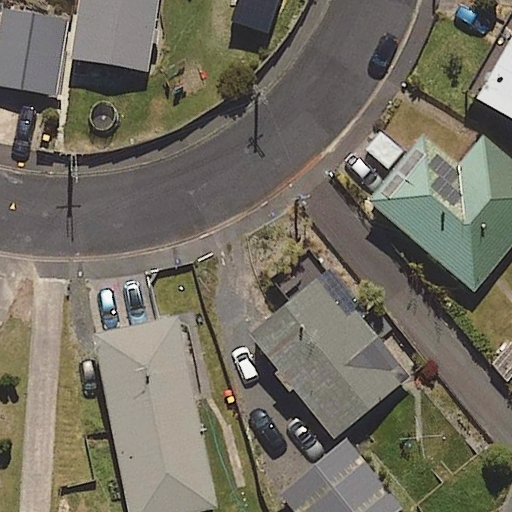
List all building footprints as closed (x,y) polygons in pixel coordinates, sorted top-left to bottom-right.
[(81,0),(72,69),(149,80),(160,0),(81,0)] [(65,23),(2,13),(0,27),(0,93),(58,102),(62,74),(57,73),(65,23)] [(511,54),(479,114),(511,132),(511,54)] [(425,145),(369,213),(474,298),(511,252),(511,162),(486,141),(460,173),(425,145)] [(317,290),(251,347),(281,381),(276,386),(292,404),(296,400),(336,446),(410,383),(357,322),(350,328),(317,290)] [(95,345),(128,511),(198,511),(216,508),(179,328),(95,345)] [(350,447),(284,500),(293,511),(402,511),(403,511),(350,447)]
